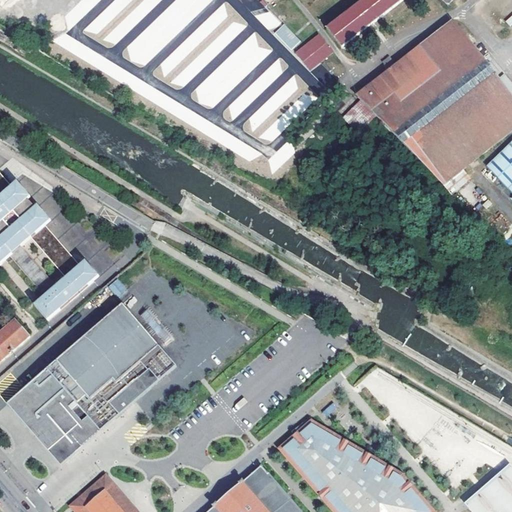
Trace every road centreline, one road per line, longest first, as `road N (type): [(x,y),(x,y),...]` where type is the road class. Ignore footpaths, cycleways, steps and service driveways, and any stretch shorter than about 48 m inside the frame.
road 1 (residential): [(0,135),(146,223),(121,263),(0,368)]
road 2 (residential): [(35,507),(188,366)]
